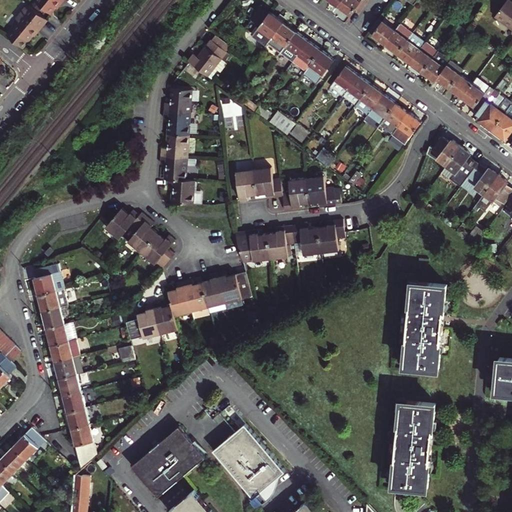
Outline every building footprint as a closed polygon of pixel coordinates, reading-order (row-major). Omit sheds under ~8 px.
[(35,0),(36,0),(51,13),(57,5),(60,2),(63,4),(65,0),(35,0)] [(330,0),(333,1),(330,5),(336,9),(339,6),(342,0),(330,0)] [(351,15),(362,0),(342,0),(339,6),(351,15)] [(511,30),(511,2),(508,0),(507,0),(495,16),(509,26),(508,27),(511,30)] [(19,21),(8,34),(24,47),(35,34),(38,30),(41,32),(50,21),(31,5),(28,9),(25,6),(15,18),(19,21)] [(267,45),(269,42),(287,19),(281,15),(279,18),(271,12),(253,35),(267,45)] [(370,32),(386,44),(396,30),(381,18),(370,32)] [(269,42),(282,52),(297,31),(290,26),(293,23),(287,19),(269,42)] [(386,44),(398,54),(414,33),(401,24),(396,30),(386,44)] [(297,31),(282,52),(294,61),(309,40),(297,31)] [(398,54),(411,63),(427,42),(414,33),(398,54)] [(221,38),(216,45),(232,57),(237,50),(221,38)] [(307,69),(322,50),(309,40),(294,61),(306,70),(307,69)] [(411,63),(424,73),(439,51),(427,42),(411,63)] [(203,61),(199,58),(194,65),(215,80),(227,63),(231,66),(235,60),(232,57),(216,45),(203,61)] [(317,84),(320,79),(335,60),(322,50),(307,69),(306,70),(303,74),(317,84)] [(439,51),(424,73),(436,82),(449,64),(452,61),(439,51)] [(461,73),(464,69),(452,60),(452,61),(449,64),(461,73)] [(449,64),(436,82),(442,86),(444,83),(451,88),(461,73),(449,64)] [(344,96),(360,75),(347,65),(331,86),(344,96)] [(461,73),(451,88),(458,93),(455,96),(461,101),(474,83),(461,73)] [(356,105),(372,84),(360,75),(344,96),(356,105)] [(474,83),(461,101),(467,105),(469,102),(476,107),(491,87),(478,78),(474,83)] [(369,114),(385,93),(372,84),(356,105),(360,107),(369,114)] [(165,103),(164,111),(196,113),(197,89),(172,87),(172,97),(170,97),(169,103),(165,103)] [(496,89),(476,116),(493,129),(511,105),(511,103),(511,102),(507,99),(503,103),(496,97),(499,93),(500,92),(496,89)] [(382,123),(397,102),(385,93),(369,114),(382,123)] [(507,99),(499,93),(496,97),(503,103),(507,99)] [(225,128),(234,128),(234,119),(241,119),(241,115),(235,115),(234,101),(223,102),(225,128)] [(393,133),(409,111),(397,102),(382,123),(381,124),(393,133)] [(511,105),(493,129),(506,138),(511,130),(511,105)] [(266,107),(261,113),(268,118),(273,111),(266,107)] [(280,110),(272,121),(288,133),(296,122),(280,110)] [(196,113),(164,111),(163,120),(170,120),(170,124),(168,124),(167,134),(194,136),(196,113)] [(409,111),(393,133),(406,143),(422,121),(409,111)] [(310,132),(299,124),(292,133),(303,141),(310,132)] [(162,147),(161,156),(193,158),(194,136),(167,134),(167,143),(168,143),(168,148),(162,147)] [(452,143),(444,137),(435,149),(443,155),(440,158),(449,165),(463,146),(454,140),(452,143)] [(449,165),(444,172),(463,185),(466,182),(470,175),(479,163),(469,156),(472,153),(463,146),(449,165)] [(431,155),(438,160),(440,158),(443,155),(435,149),(431,155)] [(330,166),(336,157),(331,153),(325,162),(330,166)] [(164,179),(170,179),(192,181),(193,158),(161,156),(160,164),(167,164),(167,168),(165,168),(164,179)] [(390,162),(385,158),(378,168),(383,172),(390,162)] [(340,163),(335,170),(342,175),(347,169),(340,163)] [(478,187),(486,193),(501,174),(491,168),(489,171),(481,165),(473,177),(470,175),(466,182),(476,190),(478,187)] [(256,169),(259,194),(269,193),(269,198),(286,196),(285,193),(283,178),(275,179),(273,167),(256,169)] [(250,196),(259,194),(256,169),(238,172),(242,202),(250,201),(250,196)] [(358,171),(350,181),(355,185),(362,175),(358,171)] [(501,174),(486,193),(475,208),(480,211),(490,196),(495,200),(498,196),(506,202),(511,193),(511,187),(507,184),(509,181),(501,174)] [(308,178),(312,203),(321,202),(321,207),(338,205),(338,204),(343,203),(342,188),(335,188),(335,187),(327,188),(325,176),(308,178)] [(285,193),(286,196),(288,211),(303,209),(303,204),(312,203),(308,178),(291,180),(293,192),(285,193)] [(192,181),(170,179),(170,187),(176,188),(176,192),(174,192),(173,203),(196,205),(198,181),(192,181)] [(417,197),(413,195),(409,204),(412,206),(417,197)] [(103,228),(117,240),(129,226),(138,216),(132,210),(128,215),(120,208),(103,228)] [(127,242),(140,254),(157,234),(150,228),(154,224),(140,213),(138,216),(129,226),(136,231),(127,242)] [(329,227),(320,228),(323,253),(340,251),(338,239),(346,238),(344,220),(329,222),(329,227)] [(487,226),(480,221),(471,233),(478,239),(487,226)] [(310,224),(295,226),(297,245),(305,244),(307,255),(323,253),(320,228),(311,229),(310,224)] [(273,259),(291,257),(289,246),(297,245),(295,226),(279,227),(280,233),(270,234),(273,259)] [(511,232),(511,230),(507,227),(502,234),(508,238),(511,232)] [(236,233),(245,263),(273,259),(270,234),(261,235),(260,229),(236,233)] [(164,240),(157,234),(140,254),(160,271),(174,254),(168,249),(174,241),(168,236),(164,240)] [(51,246),(46,252),(50,255),(55,249),(51,246)] [(36,270),(37,277),(34,278),(39,294),(64,288),(67,288),(62,271),(57,272),(55,265),(36,270)] [(247,270),(237,273),(228,275),(226,269),(219,271),(227,301),(253,294),(247,270)] [(212,279),(203,281),(210,305),(227,301),(219,271),(211,273),(212,279)] [(193,309),(210,305),(203,281),(196,283),(194,277),(185,279),(193,309)] [(450,280),(416,277),(413,303),(409,302),(406,334),(410,334),(408,361),(442,364),(446,318),(442,317),(443,309),(447,309),(450,280)] [(173,303),(176,314),(193,309),(185,279),(178,281),(179,287),(170,289),(173,303)] [(39,294),(43,311),(61,306),(69,305),(64,288),(39,294)] [(154,302),(162,332),(179,328),(176,314),(173,303),(163,306),(162,300),(154,302)] [(145,304),(147,310),(138,312),(139,317),(128,320),(132,338),(143,335),(144,337),(162,332),(154,302),(145,304)] [(61,306),(43,311),(47,328),(65,323),(61,306)] [(69,340),(77,338),(79,337),(75,321),(65,323),(69,340)] [(47,328),(51,344),(69,340),(65,323),(47,328)] [(0,342),(0,348),(2,350),(12,340),(7,335),(0,342)] [(51,344),(56,361),(74,357),(80,355),(81,355),(77,338),(69,340),(51,344)] [(2,350),(12,360),(21,351),(21,349),(12,340),(2,350)] [(136,354),(134,344),(121,347),(123,357),(136,354)] [(74,357),(78,373),(84,371),(80,355),(74,357)] [(0,386),(2,388),(12,377),(9,374),(17,366),(7,356),(0,363),(0,386)] [(60,378),(78,373),(74,357),(56,361),(60,378)] [(511,357),(502,357),(499,391),(511,391),(511,357)] [(60,378),(64,394),(82,390),(78,373),(60,378)] [(82,390),(64,394),(68,411),(86,406),(82,390)] [(439,398),(405,395),(402,422),(398,422),(396,453),(399,454),(397,480),(431,483),(435,436),(431,436),(432,427),(436,428),(439,398)] [(68,411),(73,428),(91,423),(86,406),(68,411)] [(99,455),(98,451),(91,423),(73,428),(79,455),(83,469),(93,461),(99,455)] [(246,424),(216,450),(256,496),(286,470),(246,424)] [(34,427),(15,446),(28,459),(47,440),(34,427)] [(134,466),(160,497),(207,457),(181,427),(134,466)] [(15,446),(3,458),(16,471),(28,459),(15,446)] [(3,458),(0,460),(0,480),(4,484),(16,471),(3,458)] [(109,465),(103,459),(99,462),(105,469),(109,465)] [(88,511),(93,461),(83,469),(75,476),(72,511),(88,511)] [(213,511),(195,490),(172,510),(173,511),(213,511)] [(47,502),(43,497),(37,503),(41,507),(47,502)] [(41,507),(40,508),(43,511),(48,511),(56,504),(51,499),(47,502),(41,507)] [(319,511),(308,499),(293,511),(319,511)]
